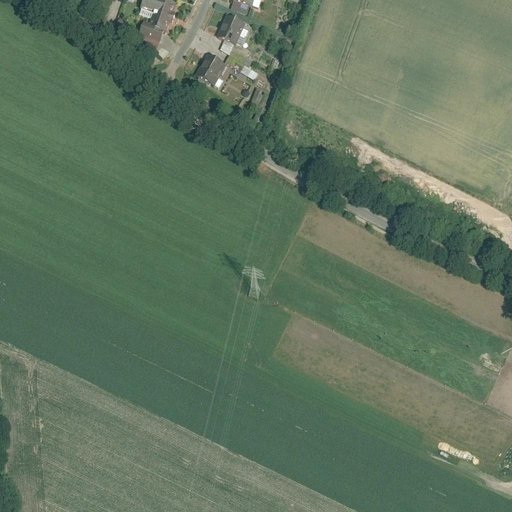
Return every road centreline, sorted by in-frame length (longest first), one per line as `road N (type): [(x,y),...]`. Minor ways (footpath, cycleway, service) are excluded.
road 1 (residential): [(163,81),(369,215),(511,281)]
road 2 (residential): [(53,0),(163,81)]
